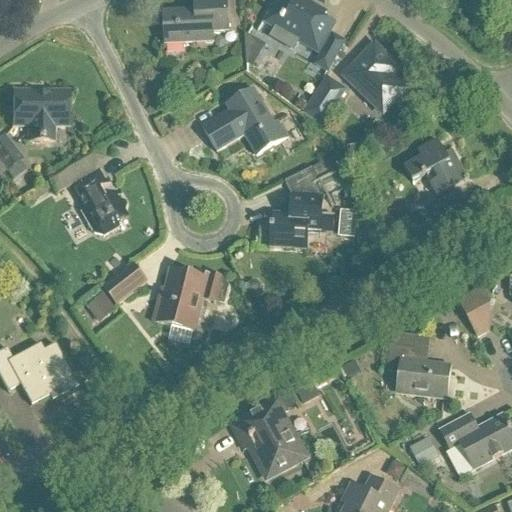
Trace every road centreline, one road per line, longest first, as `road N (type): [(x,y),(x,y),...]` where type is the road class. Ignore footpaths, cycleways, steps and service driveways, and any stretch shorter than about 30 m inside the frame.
road 1 (residential): [(174,187),(80,9)]
road 2 (residential): [(176,511),(75,468),(0,485)]
road 3 (residential): [(174,187),(225,198),(232,232),(196,253),(179,242),(173,222)]
road 4 (unclassified): [(386,0),(432,27),(500,95)]
